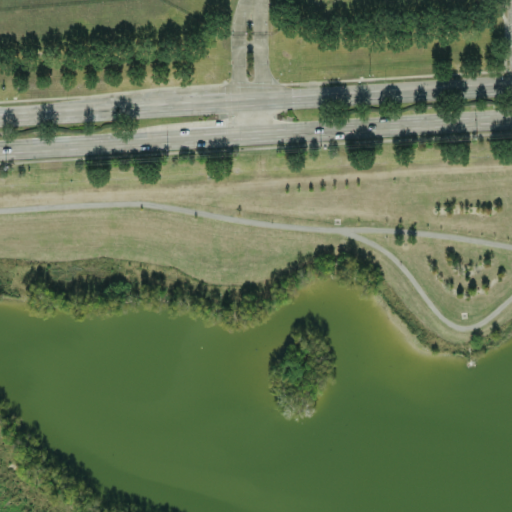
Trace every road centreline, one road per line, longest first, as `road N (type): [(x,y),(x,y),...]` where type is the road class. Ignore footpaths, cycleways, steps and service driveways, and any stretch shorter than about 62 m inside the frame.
road 1 (primary): [(511,83),(0,110)]
road 2 (primary): [(248,137),(511,119)]
road 3 (primary): [(0,149),(184,140)]
